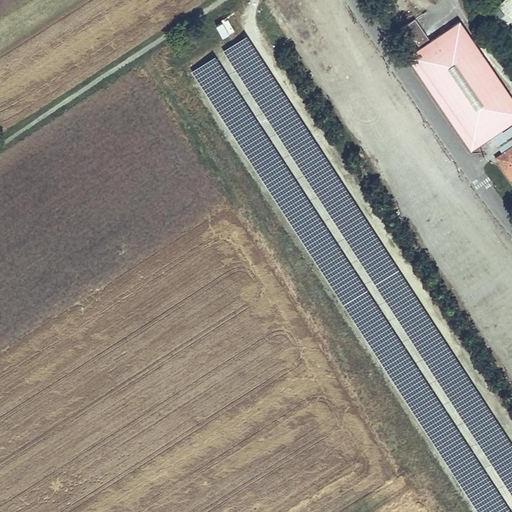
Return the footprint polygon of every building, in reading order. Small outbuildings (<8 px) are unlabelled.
[(511,29),(511,27),(511,0),(506,0),(494,12),(511,29)] [(472,151),(511,123),(511,95),(460,20),(407,57),(472,151)] [(511,443),(247,36),(224,51),(511,494),(511,443)] [(511,511),(511,509),(216,54),(193,68),(480,511),(511,511)] [(511,147),(497,158),(499,161),(511,152),(511,147)] [(511,177),(511,152),(499,161),(511,178),(511,177)]
